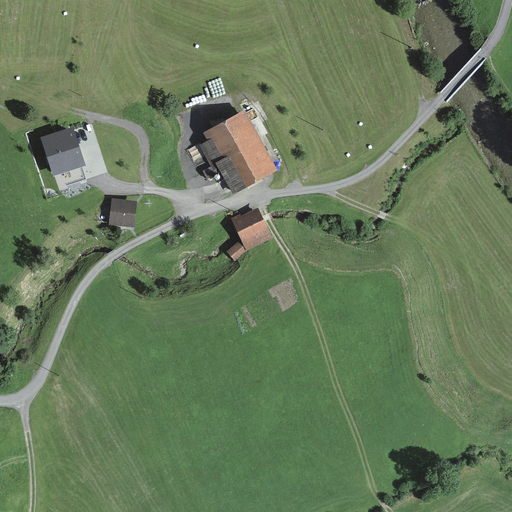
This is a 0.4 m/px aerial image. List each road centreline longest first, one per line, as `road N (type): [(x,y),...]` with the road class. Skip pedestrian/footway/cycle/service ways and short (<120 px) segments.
road 1 (track): [(427,113),(354,179),(201,212),(115,254),(76,296),(29,392),(0,400)]
road 2 (track): [(86,131),(104,179),(168,193),(201,212)]
road 3 (track): [(73,110),(141,133),(152,190)]
